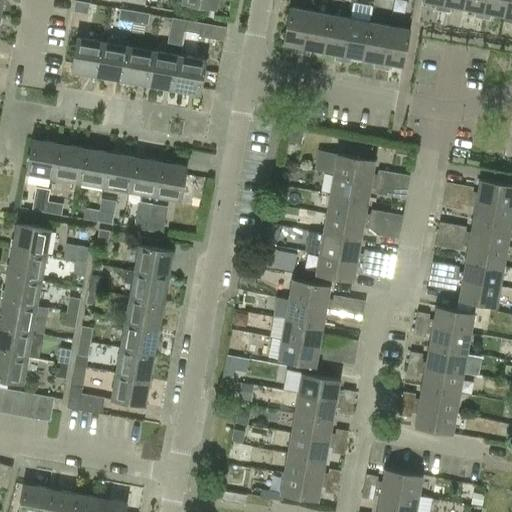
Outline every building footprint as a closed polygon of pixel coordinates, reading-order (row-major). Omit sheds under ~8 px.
[(213,9),(214,0),(180,0),(180,3),(213,9)] [(433,11),(441,12),(443,0),(422,0),(422,3),(435,5),(433,11)] [(464,0),(443,0),(441,12),(449,14),(451,8),(462,10),(464,0)] [(464,0),(462,10),(474,12),(473,18),(481,20),(484,0),(464,0)] [(505,0),(484,0),(481,20),(489,21),(490,15),(502,17),(505,0)] [(511,0),(505,0),(502,17),(511,19),(511,0)] [(75,2),(73,12),(87,15),(89,4),(75,2)] [(293,54),(301,55),(309,11),(289,7),(281,45),(294,48),(293,54)] [(118,20),(131,22),(133,11),(120,9),(118,20)] [(149,14),(133,11),(131,22),(147,25),(149,14)] [(329,14),(309,11),(301,55),(308,57),(310,51),(322,53),(329,14)] [(349,18),(329,14),(322,53),(334,55),(333,61),(341,63),(349,18)] [(170,29),(182,31),(184,20),(171,18),(170,29)] [(369,22),(349,18),(341,63),(349,64),(350,58),(362,60),(369,22)] [(201,23),(184,20),(182,31),(199,34),(201,23)] [(389,26),(369,22),(362,60),(374,63),(373,69),(380,70),(389,26)] [(409,29),(389,26),(380,70),(388,71),(389,66),(402,68),(409,29)] [(69,71),(95,76),(101,43),(75,38),(69,71)] [(95,76),(120,81),(126,48),(101,43),(95,76)] [(120,81),(146,85),(152,52),(126,48),(120,81)] [(177,57),(152,52),(146,85),(171,90),(177,57)] [(203,62),(177,57),(171,90),(197,95),(203,62)] [(25,172),(51,177),(57,144),(31,139),(25,172)] [(83,148),(57,144),(51,177),(77,182),(83,148)] [(77,182),(102,186),(108,153),(83,148),(77,182)] [(102,186),(128,191),(134,158),(108,153),(102,186)] [(336,153),(332,174),(375,181),(376,175),(372,174),(374,159),(336,153)] [(128,191),(153,195),(159,162),(134,158),(128,191)] [(185,167),(159,162),(153,195),(179,200),(185,167)] [(376,175),(375,181),(387,184),(389,172),(377,170),(376,175)] [(332,174),(329,194),(367,200),(369,188),(374,188),(375,181),(332,174)] [(476,193),(471,192),(470,198),(511,205),(511,184),(479,178),(476,193)] [(375,181),(374,188),(373,193),(385,195),(387,184),(375,181)] [(445,182),(443,194),(470,198),(471,192),(472,187),(445,182)] [(329,194),(325,214),(368,221),(369,215),(364,214),(367,200),(329,194)] [(468,210),(469,206),(470,198),(443,194),(441,205),(468,210)] [(474,207),(471,219),(510,226),(511,212),(511,205),(470,198),(469,206),(474,207)] [(31,211),(45,213),(47,202),(33,199),(31,211)] [(63,204),(47,202),(45,213),(60,216),(63,204)] [(82,220),(96,222),(98,211),(84,208),(82,220)] [(113,214),(98,211),(96,222),(111,225),(113,214)] [(369,215),(368,221),(380,223),(382,213),(370,211),(369,215)] [(325,214),(322,234),(359,240),(362,227),(366,228),(368,221),(325,214)] [(133,229),(147,231),(149,220),(135,217),(133,229)] [(469,233),(464,232),(463,238),(506,246),(510,226),(471,219),(469,233)] [(164,222),(149,220),(147,231),(162,234),(164,222)] [(368,221),(366,228),(366,233),(378,235),(380,223),(368,221)] [(438,222),(436,234),(463,238),(464,232),(465,227),(438,222)] [(16,223),(11,249),(44,255),(49,229),(16,223)] [(109,231),(98,229),(96,244),(107,246),(109,231)] [(357,254),(359,240),(322,234),(318,253),(361,261),(362,255),(357,254)] [(460,250),(461,245),(463,238),(436,234),(434,245),(460,250)] [(467,246),(465,259),(503,266),(506,246),(463,238),(461,245),(467,246)] [(138,245),(133,271),(166,277),(171,251),(138,245)] [(77,246),(75,261),(86,263),(89,248),(77,246)] [(11,249),(6,274),(40,281),(44,255),(11,249)] [(362,255),(361,261),(373,263),(375,252),(363,250),(362,255)] [(354,268),(359,269),(361,261),(318,253),(314,274),(352,281),(354,268)] [(462,272),(457,271),(455,278),(499,286),(503,266),(465,259),(462,272)] [(83,277),(86,263),(75,261),(72,275),(83,277)] [(361,261),(359,269),(358,273),(371,275),(373,263),(361,261)] [(431,262),(429,274),(455,278),(457,271),(458,266),(431,262)] [(126,282),(131,283),(128,296),(161,302),(166,277),(133,271),(125,269),(123,279),(126,282)] [(6,274),(2,300),(35,306),(40,281),(6,274)] [(453,289),(454,285),(455,278),(429,274),(427,285),(453,289)] [(90,275),(87,289),(99,291),(101,277),(90,275)] [(495,307),(499,286),(455,278),(454,285),(459,286),(457,300),(495,307)] [(291,279),(287,299),(331,307),(332,300),(327,300),(329,285),(291,279)] [(96,306),(99,291),(87,289),(85,304),(96,306)] [(247,310),(249,297),(236,295),(234,308),(247,310)] [(128,296),(124,323),(157,328),(161,302),(128,296)] [(332,300),(331,307),(343,309),(345,298),(333,296),(332,300)] [(68,297),(66,311),(77,313),(80,299),(68,297)] [(324,314),(329,314),(331,307),(287,299),(284,319),(322,326),(324,314)] [(2,300),(0,310),(0,325),(31,331),(35,306),(2,300)] [(432,320),(428,319),(426,326),(469,334),(473,313),(435,306),(432,320)] [(331,307),(329,314),(328,319),(340,321),(343,309),(331,307)] [(74,328),(77,313),(66,311),(63,326),(74,328)] [(416,312),(414,324),(426,326),(428,319),(429,314),(416,312)] [(284,319),(280,339),(324,347),(325,340),(320,339),(322,326),(284,319)] [(124,323),(119,348),(152,354),(157,328),(124,323)] [(425,333),(426,326),(414,324),(412,335),(424,337),(425,333)] [(0,325),(0,352),(26,357),(31,331),(0,325)] [(81,326),(78,340),(90,342),(92,328),(81,326)] [(466,353),(469,334),(426,326),(425,333),(430,334),(428,347),(466,353)] [(242,370),(248,337),(228,333),(222,366),(242,370)] [(325,340),(324,347),(336,349),(338,338),(326,336),(325,340)] [(317,354),(322,354),(324,347),(280,339),(276,360),(315,367),(317,354)] [(87,357),(90,342),(78,340),(76,356),(87,357)] [(324,347),(322,354),(321,359),(333,361),(336,349),(324,347)] [(462,373),(466,353),(428,347),(425,359),(421,359),(419,366),(462,373)] [(59,348),(57,362),(68,364),(71,350),(59,348)] [(119,348),(115,374),(148,380),(152,354),(119,348)] [(409,351),(407,363),(419,366),(421,359),(422,354),(409,351)] [(0,379),(21,383),(26,357),(0,352),(0,379)] [(65,379),(68,364),(57,362),(54,378),(65,379)] [(418,373),(419,366),(407,363),(405,375),(417,377),(418,373)] [(70,385),(68,401),(66,409),(102,415),(105,397),(80,393),(85,366),(74,364),(70,385)] [(423,374),(421,386),(459,393),(462,373),(419,366),(418,373),(423,374)] [(223,369),(221,380),(232,381),(234,371),(223,369)] [(301,372),(297,393),(340,401),(341,395),(337,394),(339,380),(301,372)] [(143,406),(148,380),(115,374),(110,400),(143,406)] [(455,413),(459,393),(421,386),(418,399),(413,398),(412,406),(455,413)] [(1,413),(13,415),(17,391),(5,389),(1,413)] [(341,395),(340,401),(352,403),(354,392),(342,390),(341,395)] [(29,393),(17,391),(13,415),(24,417),(29,393)] [(402,392),(400,403),(412,406),(413,398),(414,394),(402,392)] [(41,395),(29,393),(24,417),(36,420),(41,395)] [(297,393),(293,413),(332,420),(334,408),(338,408),(340,401),(297,393)] [(54,398),(41,395),(36,420),(49,422),(54,398)] [(350,416),(352,403),(340,401),(338,408),(338,413),(350,416)] [(411,413),(412,406),(400,403),(398,415),(410,417),(411,413)] [(451,434),(455,413),(412,406),(411,413),(416,414),(413,427),(451,434)] [(293,413),(290,433),(333,441),(334,434),(329,433),(332,420),(293,413)] [(238,415),(229,436),(237,440),(246,419),(238,415)] [(334,434),(333,441),(345,443),(347,431),(335,429),(334,434)] [(290,433),(286,453),(325,460),(327,448),(331,448),(333,441),(290,433)] [(245,465),(250,446),(231,441),(225,460),(245,465)] [(345,443),(333,441),(331,448),(330,453),(342,455),(345,443)] [(286,453),(282,473),(326,481),(327,473),(322,472),(325,460),(286,453)] [(12,467),(0,463),(0,488),(6,490),(12,467)] [(327,473),(326,481),(338,483),(340,471),(328,469),(327,473)] [(381,482),(376,482),(375,489),(417,496),(421,475),(384,469),(381,482)] [(270,491),(279,493),(279,494),(317,501),(320,487),(324,488),(326,481),(282,473),(274,471),(270,491)] [(365,475),(363,486),(375,489),(376,482),(377,477),(365,475)] [(338,483),(326,481),(324,488),(324,493),(336,495),(338,483)] [(17,511),(44,511),(48,488),(23,484),(17,511)] [(374,496),(375,489),(363,486),(361,498),(373,500),(374,496)] [(44,511),(70,511),(74,493),(48,488),(44,511)] [(379,497),(377,509),(391,511),(414,511),(417,496),(375,489),(374,496),(379,497)] [(223,491),(221,500),(245,504),(246,495),(223,491)] [(70,511),(97,511),(100,497),(74,493),(70,511)] [(124,511),(126,502),(100,497),(97,511),(124,511)]
